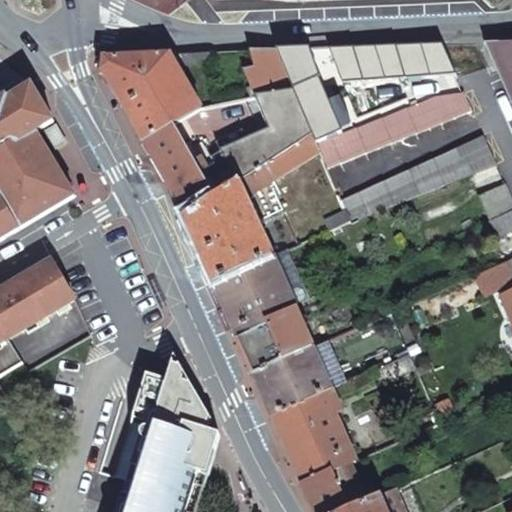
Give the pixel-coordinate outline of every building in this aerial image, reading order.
[(511,109),(511,40),(481,41),(511,109)] [(310,52),(309,48),(301,48),(274,50),(288,83),(254,92),(270,125),(227,149),(230,154),(201,171),(174,123),(142,142),(156,168),(174,201),(181,217),(312,137),(320,156),(325,170),(471,110),(463,92),(435,94),(342,133),(317,80),(319,78),(312,63),(314,62),(321,80),(454,73),(443,49),(310,52)] [(288,83),(274,50),(258,51),(258,64),(242,67),(254,92),(288,83)] [(171,54),(104,56),(101,72),(142,142),(174,123),(201,106),(171,54)] [(0,241),(73,198),(36,134),(53,123),(31,86),(6,100),(3,96),(0,98),(0,241)] [(323,223),(328,233),(355,221),(493,161),(483,136),(337,199),(342,213),(323,223)] [(312,137),(181,217),(211,284),(271,258),(245,200),(320,156),(312,137)] [(511,210),(511,202),(502,180),(475,192),(488,220),(511,210)] [(511,210),(488,220),(485,222),(493,238),(511,229),(511,210)] [(511,257),(505,261),(511,277),(511,290),(501,296),(511,321),(511,257)] [(211,284),(233,334),(293,307),(271,258),(211,284)] [(73,299),(53,261),(0,292),(0,377),(24,365),(8,338),(73,299)] [(233,334),(251,373),(311,347),(293,307),(233,334)] [(383,352),(388,363),(407,355),(401,343),(383,352)] [(251,373),(270,417),(330,390),(311,347),(251,373)] [(388,363),(383,366),(389,379),(413,368),(407,355),(388,363)] [(141,425),(113,511),(178,511),(200,440),(204,422),(209,423),(176,368),(170,363),(165,381),(146,376),(131,421),(141,425)] [(270,417),(300,484),(354,459),(333,415),(339,411),(330,390),(270,417)] [(425,426),(437,421),(432,410),(420,415),(425,426)] [(193,511),(216,438),(209,436),(200,440),(178,511),(193,511)] [(300,484),(312,511),(340,511),(366,501),(353,474),(379,463),(373,450),(354,459),(300,484)] [(340,511),(401,511),(392,489),(366,501),(340,511)]
